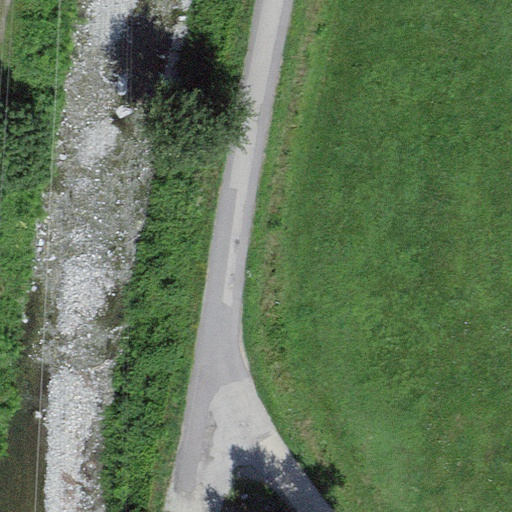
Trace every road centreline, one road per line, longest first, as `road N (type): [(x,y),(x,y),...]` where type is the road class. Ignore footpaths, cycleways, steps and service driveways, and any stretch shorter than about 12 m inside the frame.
road 1 (unclassified): [(271,0),(215,382),(300,511)]
road 2 (track): [(215,382),(195,511)]
